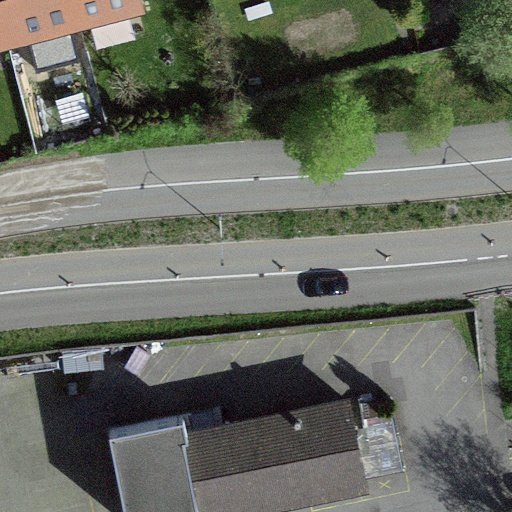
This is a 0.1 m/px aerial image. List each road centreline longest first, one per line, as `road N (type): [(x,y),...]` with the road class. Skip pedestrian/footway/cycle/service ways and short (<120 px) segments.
road 1 (primary): [(511,175),(119,204),(0,221)]
road 2 (primary): [(0,276),(511,237)]
